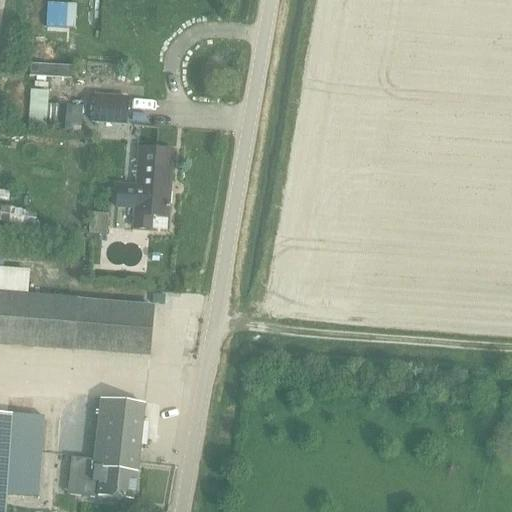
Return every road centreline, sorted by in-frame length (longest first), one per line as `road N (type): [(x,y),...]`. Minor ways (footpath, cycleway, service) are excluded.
road 1 (unclassified): [(180,511),(269,0)]
road 2 (track): [(213,328),(511,350)]
